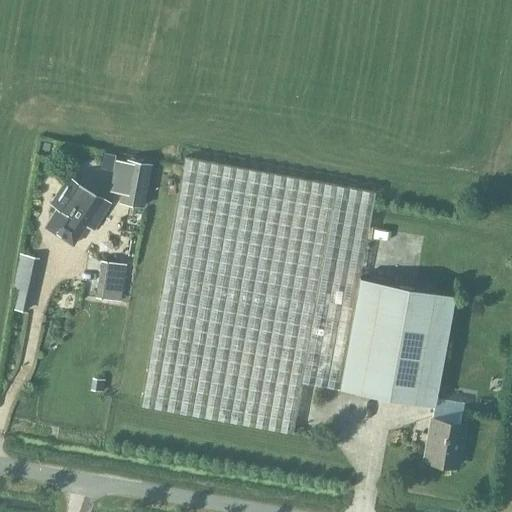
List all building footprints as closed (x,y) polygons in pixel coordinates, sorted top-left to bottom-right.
[(125,174),(121,192),(120,202),(143,206),(151,164),(127,159),(127,161),(116,159),(114,172),(125,174)] [(111,206),(68,177),(51,203),(60,208),(47,228),(74,246),(86,228),(93,233),(111,206)] [(359,278),(339,388),(338,389),(433,406),(435,397),(455,295),(359,278)] [(121,288),(98,285),(96,296),(119,300),(121,288)] [(19,290),(15,309),(27,312),(31,293),(19,290)] [(458,468),(466,423),(431,417),(423,461),(458,468)]
